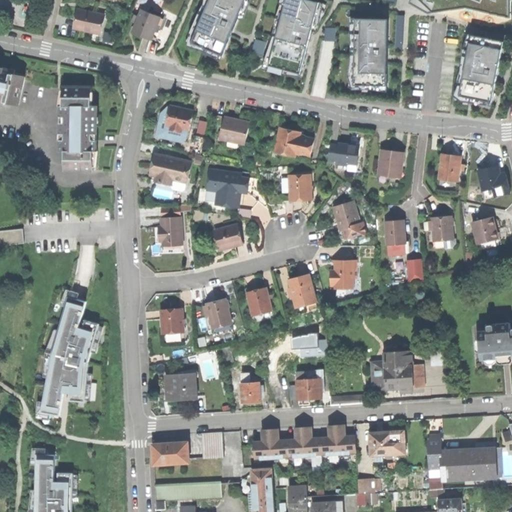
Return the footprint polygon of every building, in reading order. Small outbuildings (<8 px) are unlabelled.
[(246,0),(210,0),(192,42),(222,55),(246,0)] [(320,2),(312,0),(286,0),(269,66),(301,74),(320,2)] [(509,0),(418,0),(432,13),(465,8),(509,18),(509,0)] [(104,14),(80,9),(78,18),(76,28),(100,33),(104,14)] [(137,22),(134,31),(142,34),(153,39),(156,31),(159,33),(165,18),(142,9),(140,16),(137,22)] [(389,19),(356,18),(354,85),(387,86),(389,19)] [(326,41),(337,41),(337,28),(327,28),(326,41)] [(504,41),(472,35),(460,96),(492,102),(504,41)] [(266,42),(256,40),(253,52),(263,54),(266,42)] [(0,102),(3,103),(4,100),(18,103),(24,76),(10,73),(11,69),(0,66),(0,102)] [(55,75),(35,71),(32,84),(52,89),(55,75)] [(76,86),(65,86),(65,105),(62,105),(61,150),(66,150),(66,169),(94,170),(95,150),(97,150),(98,123),(98,105),(92,105),(93,99),(88,99),(88,90),(76,90),(76,86)] [(93,86),(76,86),(76,90),(88,90),(88,99),(93,99),(93,86)] [(185,108),(174,106),(170,125),(171,126),(170,130),(183,132),(184,129),(191,130),(195,110),(185,108)] [(235,118),(226,116),(220,138),(246,144),(250,125),(235,121),(235,118)] [(290,131),(281,129),(276,151),(296,156),(297,152),(300,136),(301,134),(290,131)] [(315,139),(300,136),(297,152),(311,155),(315,139)] [(332,160),(340,161),(342,145),(334,144),(332,160)] [(340,163),(360,165),(362,146),(351,145),(342,144),(342,145),(340,161),(340,163)] [(393,150),(382,149),(379,174),(398,177),(400,160),(404,160),(405,152),(393,150)] [(452,154),(442,153),(440,179),(459,181),(461,169),(461,164),(462,155),(452,154)] [(190,161),(156,154),(154,164),(152,174),(162,176),(161,182),(172,184),(173,179),(185,182),(190,161)] [(359,171),(360,165),(340,163),(339,169),(359,171)] [(490,168),(481,170),(486,190),(494,188),(504,186),(501,174),(499,166),(490,168)] [(242,173),(210,169),(208,186),(219,187),(218,191),(217,202),(240,205),(242,192),(242,188),(250,189),(250,183),(251,177),(242,176),(242,173)] [(511,191),(508,173),(501,174),(504,186),(494,188),(496,196),(511,192),(511,191)] [(291,174),(291,198),(302,197),(311,197),(311,174),(291,174)] [(355,201),(334,207),(338,220),(341,230),(343,229),(345,238),(354,238),(368,234),(364,221),(361,222),(355,201)] [(162,207),(163,218),(182,216),(181,206),(162,207)] [(182,216),(163,218),(163,226),(159,226),(160,240),(164,240),(164,242),(183,241),(182,216)] [(442,217),(432,218),(432,221),(433,230),(434,241),(444,240),(454,239),(454,238),(452,216),(442,217)] [(493,218),(473,223),(478,243),(498,238),(495,228),(493,218)] [(398,220),(392,221),(392,223),(386,224),(388,245),(406,244),(404,220),(398,220)] [(216,230),(221,249),(231,246),(244,243),(239,224),(216,230)] [(0,231),(0,246),(24,243),(23,229),(0,231)] [(456,238),(454,238),(454,239),(444,240),(445,248),(453,247),(457,243),(456,238)] [(406,253),(406,244),(388,245),(389,255),(406,253)] [(422,259),(408,260),(410,283),(424,279),(422,259)] [(357,261),(336,260),(336,266),(336,270),(331,270),(331,288),(353,289),(353,278),(357,278),(357,261)] [(300,276),(291,279),(299,305),(317,300),(310,274),(300,276)] [(256,290),(248,292),(254,313),(273,308),(270,299),(269,294),(267,287),(256,290)] [(52,354),(41,412),(60,415),(64,393),(71,394),(70,401),(86,402),(89,362),(100,324),(85,319),(83,328),(79,327),(87,302),(69,296),(52,354)] [(217,300),(208,303),(213,324),(233,319),(227,298),(217,300)] [(319,304),(317,300),(299,305),(300,309),(319,304)] [(273,311),(273,308),(254,313),(255,316),(273,311)] [(172,309),(162,310),(164,333),(185,332),(183,309),(172,309)] [(234,324),(233,319),(213,324),(214,328),(234,324)] [(480,331),(482,359),(504,358),(503,352),(509,351),(510,357),(511,356),(511,327),(511,328),(507,328),(507,323),(487,324),(488,330),(480,331)] [(224,364),(231,363),(231,349),(223,349),(224,364)] [(386,351),(386,360),(387,366),(410,365),(409,350),(386,351)] [(373,361),(375,392),(388,391),(388,388),(395,387),(401,387),(401,392),(413,391),(413,386),(425,385),(424,364),(410,365),(387,366),(386,360),(373,361)] [(305,368),(305,371),(305,377),(321,376),(322,389),(325,388),(323,367),(305,368)] [(241,370),(242,382),(251,382),(251,370),(241,370)] [(298,384),(298,398),(298,399),(309,398),(323,398),(322,389),(321,376),(305,377),(305,371),(297,372),(298,384)] [(178,374),(167,375),(169,398),(181,397),(181,399),(189,399),(198,398),(197,372),(178,373),(178,374)] [(242,382),(243,402),(252,402),(261,402),(261,381),(251,382),(242,382)] [(332,395),(332,404),(355,403),(355,394),(332,395)] [(338,424),(340,454),(352,453),(352,450),(358,450),(357,435),(347,435),(346,423),(342,424),(338,424)] [(329,454),(340,454),(338,424),(334,424),(330,424),(331,437),(323,437),(324,452),(329,452),(329,454)] [(318,452),(324,452),(323,437),(314,437),(313,425),(309,426),(305,426),(307,456),(318,455),(318,452)] [(296,456),(307,456),(305,426),(300,426),(297,426),(298,439),(289,439),(290,454),(296,454),(296,456)] [(285,454),(290,454),(289,439),(281,440),(280,427),(276,428),(272,428),(273,458),(285,457),(285,454)] [(262,458),(273,458),(272,428),(267,428),(264,428),(264,441),(255,441),(256,456),(262,455),(262,458)] [(382,431),(371,432),(372,454),(376,454),(384,453),(395,452),(394,430),(382,431)] [(405,430),(394,430),(395,452),(406,452),(405,430)] [(203,433),(205,457),(225,456),(223,431),(203,433)] [(431,468),(445,467),(444,449),(443,437),(429,438),(431,468)] [(191,442),(156,444),(157,464),(191,462),(191,442)] [(469,448),(444,449),(445,467),(446,480),(499,476),(499,474),(497,446),(469,448)] [(35,511),(72,511),(74,473),(58,472),(58,481),(55,481),(55,455),(37,454),(35,511)] [(255,500),(257,500),(274,499),(272,468),(253,469),(255,500)] [(432,488),(440,488),(444,488),(444,478),(431,479),(432,488)] [(359,479),(360,493),(368,492),(367,479),(359,479)] [(375,479),(367,479),(368,492),(375,492),(375,479)] [(167,500),(223,498),(222,483),(157,486),(158,501),(167,500)] [(308,485),(289,486),(290,509),(310,508),(308,485)] [(461,511),(461,510),(464,509),(464,502),(459,498),(446,499),(441,499),(441,511),(461,511)] [(274,511),(274,499),(257,500),(257,511),(274,511)] [(167,508),(167,500),(158,501),(158,509),(167,508)] [(314,502),(314,511),(344,511),(343,501),(341,501),(316,502),(314,502)]
